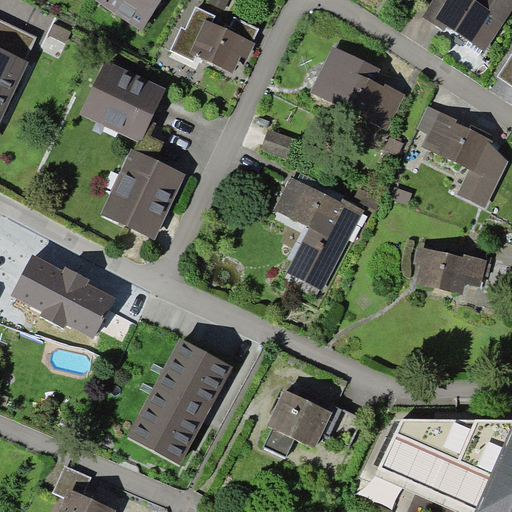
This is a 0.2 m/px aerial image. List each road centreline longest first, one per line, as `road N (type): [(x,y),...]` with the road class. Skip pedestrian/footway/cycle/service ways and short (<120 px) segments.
road 1 (residential): [(157,286),(393,394),(511,401)]
road 2 (residential): [(299,0),(157,286)]
road 3 (residential): [(511,122),(323,0)]
road 4 (residential): [(184,511),(182,502),(0,428)]
road 5 (residential): [(0,204),(157,286)]
